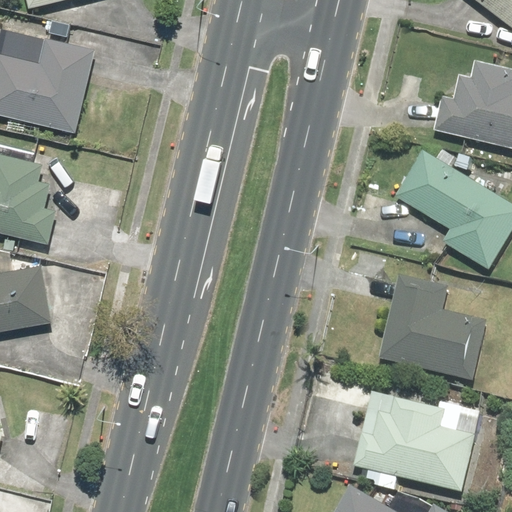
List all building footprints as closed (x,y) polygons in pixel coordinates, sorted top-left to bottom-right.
[(511,0),(485,0),(511,20),(511,0)] [(46,58),(1,48),(0,51),(0,109),(80,129),(99,46),(51,35),(46,58)] [(451,98),(443,133),(511,149),(511,70),(484,64),(480,79),(467,76),(462,100),(451,98)] [(0,228),(54,242),(63,209),(51,206),(57,181),(44,177),(48,162),(0,149),(0,228)] [(511,249),(511,200),(432,152),(404,199),(459,233),(452,244),(498,272),(511,249)] [(46,261),(0,269),(0,328),(56,318),(46,261)] [(408,277),(388,361),(482,383),(497,322),(452,312),(458,288),(408,277)] [(371,435),(363,469),(471,495),(485,437),(452,429),(456,411),(405,399),(400,416),(389,414),(383,438),(371,435)] [(0,463),(2,464),(10,428),(0,425),(0,415),(3,401),(0,400),(0,463)] [(401,511),(359,487),(344,511),(401,511)]
